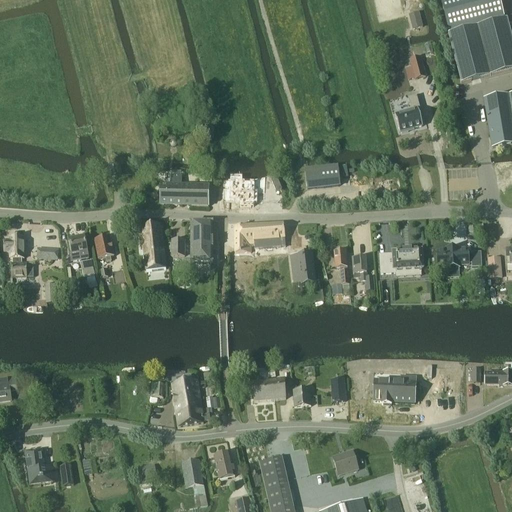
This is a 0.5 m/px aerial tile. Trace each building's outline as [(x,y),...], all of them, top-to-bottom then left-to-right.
[(439,0),(449,34),(504,19),(499,0),(439,0)] [(408,16),(412,31),(423,28),(419,13),(408,16)] [(511,41),(507,21),(449,36),(461,85),(511,71),(511,41)] [(426,78),(421,59),(410,62),(415,81),(426,78)] [(395,117),(400,134),(401,134),(401,135),(408,133),(408,132),(423,128),(420,117),(422,116),(416,97),(410,99),(411,102),(409,103),(411,110),(403,112),(404,114),(395,117)] [(511,97),(484,102),(492,150),(511,147),(511,97)] [(511,177),(510,168),(501,168),(502,177),(511,177)] [(317,189),(315,170),(314,171),(306,171),(308,190),(316,190),(317,189)] [(171,177),(171,187),(161,187),(161,207),(208,208),(209,188),(192,187),(181,187),(182,178),(171,177)] [(241,206),(254,205),(254,188),(244,188),(243,178),(229,178),(229,196),(241,196),(241,206)] [(285,249),(283,226),(244,229),(235,230),(235,255),(251,255),(251,251),(285,249)] [(166,271),(161,227),(141,229),(146,273),(166,271)] [(213,227),(191,227),(190,265),(213,265),(213,227)] [(80,261),(88,259),(84,238),(69,241),(72,258),(80,256),(80,261)] [(98,262),(106,260),(107,264),(111,263),(111,259),(114,258),(110,239),(109,240),(107,238),(103,239),(102,241),(94,243),(98,262)] [(4,256),(11,255),(12,255),(12,261),(13,266),(12,266),(12,280),(27,280),(27,266),(22,266),(22,261),(24,261),(24,239),(10,239),(10,243),(4,243),(4,256)] [(185,242),(171,242),(170,259),(185,259),(185,242)] [(380,257),(381,276),(421,273),(421,269),(423,269),(422,252),(422,250),(421,251),(411,251),(410,251),(404,251),(403,251),(403,252),(393,252),(392,252),(392,253),(393,256),(380,257)] [(481,269),(481,254),(471,255),(471,250),(460,250),(460,255),(451,256),(451,258),(448,258),(448,253),(438,254),(438,269),(448,268),(448,267),(451,267),(451,271),(461,270),(461,272),(472,271),(472,270),(481,269)] [(51,259),(51,262),(58,262),(58,252),(42,251),(41,258),(51,259)] [(346,253),(334,254),(335,271),(347,270),(346,253)] [(301,284),(314,283),(310,256),(291,258),(293,278),(301,277),(301,284)] [(360,285),(365,284),(366,294),(375,293),(374,279),(367,280),(367,275),(365,259),(352,260),(353,276),(354,276),(354,280),(360,280),(360,285)] [(500,259),(488,261),(490,280),(502,279),(500,259)] [(95,277),(91,262),(80,264),(84,279),(95,277)] [(350,287),(349,272),(341,273),(342,287),(350,287)] [(304,368),(305,378),(315,377),(315,367),(304,368)] [(481,386),(481,371),(473,371),(472,385),(481,386)] [(511,374),(503,375),(485,375),(485,388),(511,387),(511,374)] [(0,381),(0,404),(11,403),(9,393),(16,392),(15,384),(8,385),(8,380),(0,381)] [(268,383),(270,403),(286,401),(284,382),(268,383)] [(347,404),(346,390),(345,382),(341,382),(342,390),(334,391),(335,405),(347,404)] [(202,412),(198,383),(171,387),(177,430),(186,429),(184,415),(202,413),(202,412)] [(254,404),(270,403),(268,383),(252,385),(254,404)] [(369,388),(369,407),(410,407),(411,385),(393,384),(394,389),(369,388)] [(150,398),(164,401),(166,388),(152,385),(150,398)] [(310,392),(293,393),(294,410),(311,409),(310,392)] [(221,410),(219,399),(213,400),(214,411),(221,410)] [(212,410),(202,412),(202,413),(184,415),(186,429),(204,426),(203,424),(211,423),(210,415),(212,415),(212,410)] [(56,468),(45,470),(42,451),(25,453),(30,488),(58,484),(56,468)] [(358,472),(352,453),(332,459),(338,478),(358,472)] [(235,479),(230,455),(214,458),(219,483),(235,479)] [(292,511),(292,509),(281,459),(259,464),(269,511),(292,511)] [(89,462),(92,475),(98,474),(95,461),(89,462)] [(185,491),(204,488),(200,462),(181,465),(185,491)] [(73,487),(70,467),(61,468),(63,488),(73,487)] [(138,470),(141,483),(157,479),(155,467),(138,470)] [(392,492),(384,494),(386,501),(394,498),(392,492)] [(235,503),(237,511),(252,511),(250,500),(235,503)] [(366,511),(363,501),(325,511),(366,511)]
